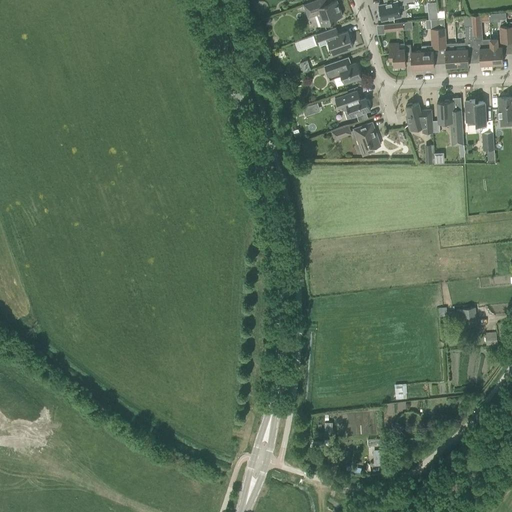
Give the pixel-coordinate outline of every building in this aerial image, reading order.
[(314,0),(303,4),(308,17),(317,14),(321,26),(337,20),(336,18),(342,16),(336,0),(335,0),(321,5),(318,0),(314,0)] [(383,0),(384,3),(378,5),(379,11),(378,12),(379,18),(381,18),(381,20),(401,15),(398,5),(406,4),(406,2),(414,0),(413,0),(383,0)] [(472,26),(473,35),(480,35),(479,15),(471,15),(472,26)] [(432,48),(439,48),(437,18),(430,19),(431,28),(430,28),(432,48)] [(437,18),(439,48),(445,48),(445,50),(446,66),(457,65),(456,43),(446,43),(444,18),(437,18)] [(351,42),(353,42),(350,34),(349,34),(347,31),(338,34),(335,27),(315,34),(319,45),(328,42),(333,55),(350,49),(349,47),(353,46),(351,42)] [(497,38),(490,39),(491,63),(503,63),(502,46),(497,47),(497,38)] [(491,63),(490,39),(476,39),(476,48),(479,48),(480,64),(491,63)] [(468,65),(467,49),(470,49),(470,42),(456,43),(457,65),(468,65)] [(404,50),(404,48),(397,49),(396,43),(388,44),(389,58),(393,58),(393,65),(405,65),(404,50)] [(433,57),(433,51),(430,51),(429,49),(429,45),(421,46),(422,51),(423,68),(423,67),(424,70),(430,69),(430,67),(434,67),(433,57)] [(423,68),(422,51),(410,52),(411,68),(423,68)] [(300,63),(303,72),(311,69),(307,60),(300,63)] [(339,60),(324,65),(326,72),(329,80),(341,75),(344,84),(352,81),(361,77),(356,62),(351,64),(342,67),(339,60)] [(347,94),(334,98),(338,107),(341,106),(342,109),(345,110),(348,110),(350,117),(357,115),(366,112),(370,110),(369,107),(370,106),(370,105),(370,103),(369,101),(367,100),(365,97),(360,99),(356,90),(347,94)] [(499,109),(496,109),(497,118),(511,117),(511,125),(511,96),(498,98),(499,109)] [(478,99),(465,100),(466,115),(466,121),(467,121),(467,133),(480,132),(482,132),(486,132),(486,126),(485,111),(484,101),(478,101),(478,99)] [(437,102),(437,112),(438,122),(450,122),(452,145),(463,144),(461,109),(453,110),(453,101),(449,101),(448,100),(444,100),(444,101),(437,102)] [(407,115),(406,115),(410,130),(422,127),(422,132),(432,131),(431,109),(423,110),(423,111),(421,112),(418,103),(412,104),(411,103),(410,103),(408,104),(406,105),(407,106),(405,106),(407,115)] [(363,125),(353,129),(360,146),(363,144),(367,153),(371,152),(374,151),(373,147),(380,145),(372,122),(363,125)] [(331,131),(334,140),(351,134),(348,125),(331,131)] [(486,132),(482,132),(483,150),(494,149),(493,131),(492,131),(486,132)] [(434,163),(434,153),(433,144),(424,144),(425,163),(434,163)] [(475,307),(456,309),(457,318),(459,337),(465,336),(464,332),(474,331),(477,330),(475,313),(475,307)] [(495,332),(484,332),(484,344),(495,344),(495,332)]
